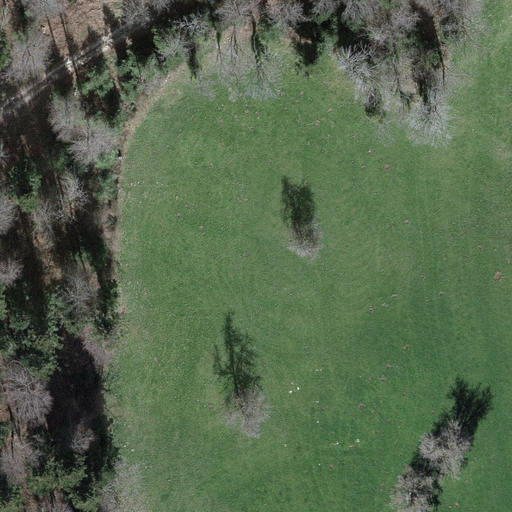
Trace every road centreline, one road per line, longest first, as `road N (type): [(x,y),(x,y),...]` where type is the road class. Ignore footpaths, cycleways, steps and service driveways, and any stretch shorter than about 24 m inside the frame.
road 1 (track): [(0,114),(177,0)]
road 2 (track): [(484,0),(473,49),(482,86),(498,106),(511,105)]
